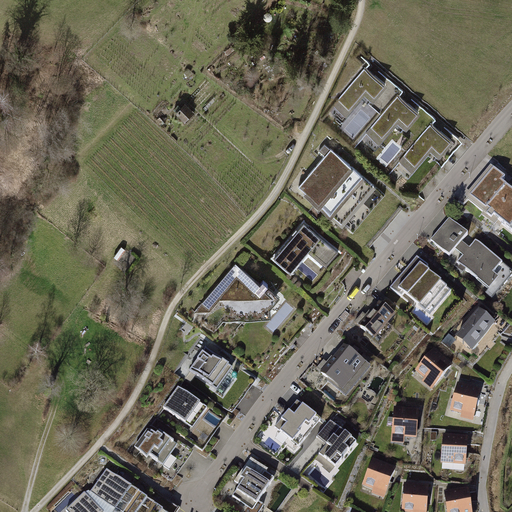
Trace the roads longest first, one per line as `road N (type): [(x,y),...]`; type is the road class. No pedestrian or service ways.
road 1 (residential): [(35,511),(128,406),(179,295),(279,185),(363,0)]
road 2 (residential): [(511,107),(283,378),(192,500)]
road 3 (track): [(25,511),(62,384),(43,356),(0,329)]
